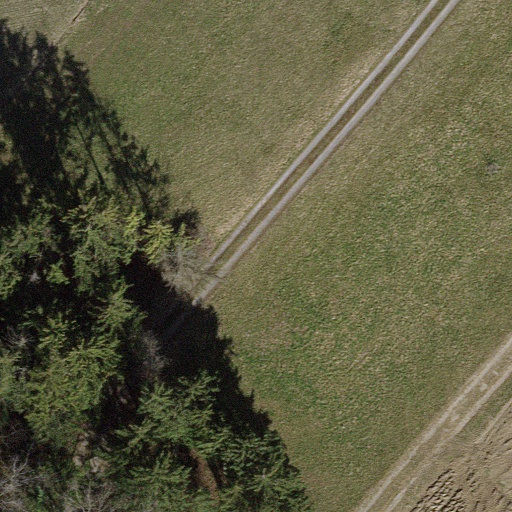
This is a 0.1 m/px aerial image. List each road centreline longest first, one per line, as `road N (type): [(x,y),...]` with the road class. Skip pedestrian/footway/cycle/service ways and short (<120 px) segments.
road 1 (track): [(81,511),(113,466),(141,380),(222,264),(443,0)]
road 2 (track): [(376,511),(511,348)]
